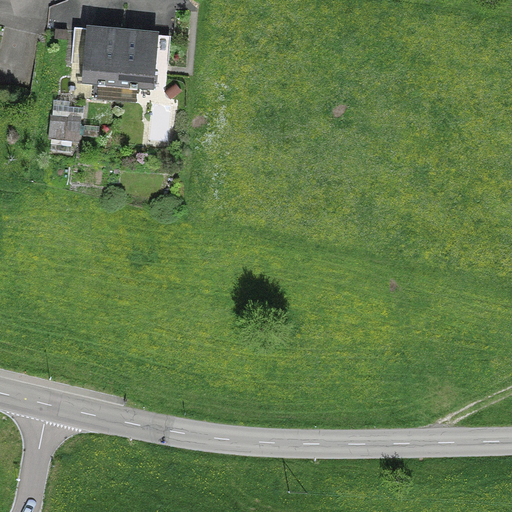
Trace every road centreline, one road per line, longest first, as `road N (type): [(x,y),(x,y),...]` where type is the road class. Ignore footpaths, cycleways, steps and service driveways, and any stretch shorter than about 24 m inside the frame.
road 1 (tertiary): [(50,404),(294,443),(511,442)]
road 2 (track): [(403,444),(511,394)]
